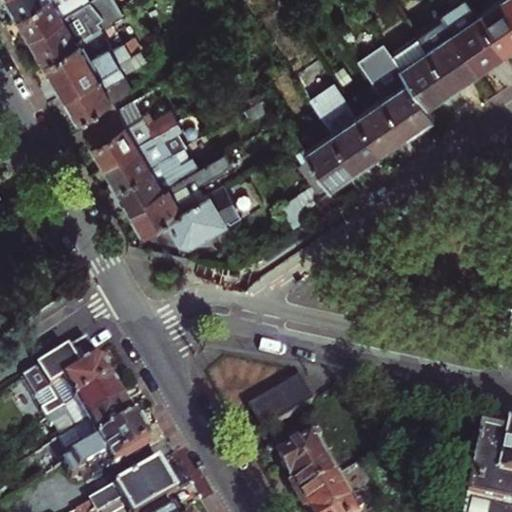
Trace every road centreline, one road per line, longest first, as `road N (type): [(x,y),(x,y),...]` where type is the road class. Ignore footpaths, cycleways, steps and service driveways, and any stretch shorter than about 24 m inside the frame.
road 1 (residential): [(251,301),(511,112)]
road 2 (residential): [(509,360),(251,301)]
road 3 (residential): [(246,327),(504,383)]
road 4 (residential): [(0,87),(119,293)]
road 5 (residential): [(153,351),(247,511)]
road 6 (unknown): [(199,428),(94,496),(38,511)]
road 7 (residential): [(0,372),(119,293)]
